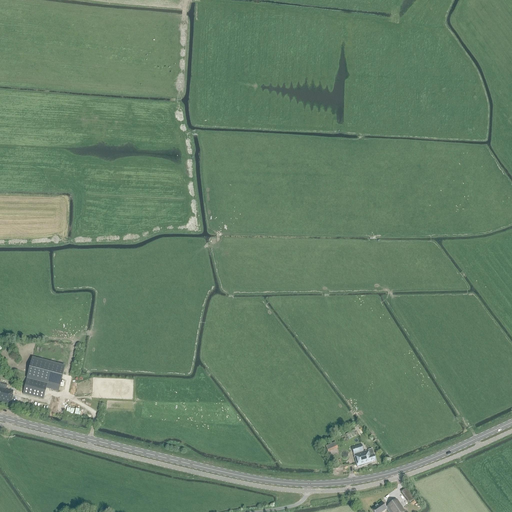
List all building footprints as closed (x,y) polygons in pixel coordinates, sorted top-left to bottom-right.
[(32,357),(22,394),(43,399),(47,384),(59,388),(65,366),(32,357)] [(0,401),(11,404),(13,395),(12,395),(13,391),(6,389),(7,385),(0,383),(0,401)] [(347,440),(358,435),(355,430),(345,435),(347,440)] [(329,456),(338,451),(334,443),(325,447),(329,456)] [(361,444),(351,447),(357,467),(369,464),(369,463),(375,461),(374,455),(372,449),(363,452),(361,444)] [(403,491),(411,502),(417,498),(409,487),(403,491)] [(403,511),(404,511),(396,500),(388,506),(392,511),(403,511)] [(375,507),(371,510),(372,511),(382,511),(387,509),(382,502),(377,506),(375,507)]
